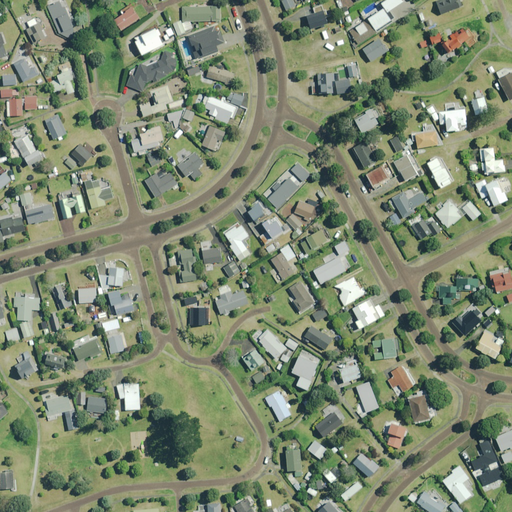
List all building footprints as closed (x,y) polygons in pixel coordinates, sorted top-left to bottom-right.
[(71,25),(73,24),(66,7),(67,7),(64,0),(45,0),(60,34),(67,37),(69,41),(76,37),(73,28),(71,25)] [(296,7),(292,0),(283,0),(287,10),(296,7)] [(376,15),(368,20),(378,33),(395,21),(394,20),(396,18),(391,11),(405,1),(404,0),(386,0),(380,5),(384,10),(380,12),(380,11),(375,14),(376,15)] [(464,7),(461,0),(441,0),(437,2),(443,15),(464,7)] [(329,24),(325,11),(323,6),(313,9),(315,14),(308,16),(312,30),(322,27),(323,30),(327,28),(326,25),(329,24)] [(182,24),(181,22),(174,24),(178,36),(186,33),(185,31),(193,29),(191,22),(222,21),(221,7),(184,8),(184,21),(184,23),(182,24)] [(140,18),(133,8),(114,21),(122,32),(140,18)] [(46,26),(40,16),(23,26),(35,44),(48,36),(43,28),(46,26)] [(375,34),(366,21),(350,32),(359,45),(375,34)] [(174,34),(168,24),(160,29),(163,33),(167,30),(171,36),(174,34)] [(337,35),(343,33),(342,29),(346,28),(344,24),(335,28),(337,35)] [(218,46),(222,45),(226,44),(222,31),(218,33),(216,27),(189,36),(197,60),(206,57),(204,55),(219,50),(218,46)] [(430,38),(434,46),(441,42),(449,53),(470,38),(463,28),(445,40),(442,32),(430,38)] [(164,45),(156,29),(135,39),(143,55),(164,45)] [(6,44),(2,34),(0,34),(0,59),(8,57),(4,45),(6,44)] [(389,52),(381,39),(364,50),(372,62),(389,52)] [(335,48),(328,43),(325,46),(333,51),(335,48)] [(131,69),(127,87),(144,92),(146,84),(154,81),(155,83),(169,77),(168,75),(175,72),(178,60),(172,59),(174,54),(165,51),(162,60),(147,67),(140,63),(131,69)] [(31,70),(25,58),(15,63),(25,83),(40,75),(36,67),(31,70)] [(422,71),(426,70),(430,69),(428,65),(425,67),(423,62),(419,63),(422,71)] [(235,74),(224,71),(225,66),(217,64),(216,68),(211,66),(207,78),(231,86),(235,74)] [(361,75),(358,64),(348,66),(351,78),(361,75)] [(202,72),(200,67),(188,71),(190,76),(202,72)] [(73,80),(69,68),(62,71),(63,74),(58,76),(59,80),(51,83),(55,93),(66,89),(68,95),(75,92),(71,81),(73,80)] [(511,100),(511,73),(500,80),(511,101),(511,100)] [(340,82),(339,74),(319,74),(319,82),(313,82),(313,94),(333,94),(333,82),(340,82)] [(17,85),(16,75),(4,76),(4,86),(17,85)] [(185,98),(174,102),(169,86),(151,92),(155,105),(151,107),(150,103),(141,106),(144,117),(168,109),(169,113),(188,107),(185,98)] [(13,97),(13,90),(2,90),(3,98),(13,97)] [(232,101),(231,103),(241,107),(245,98),(231,93),(228,100),(232,101)] [(227,98),(223,97),(221,102),(207,96),(203,107),(211,111),(210,114),(216,117),(216,119),(228,124),(230,117),(234,119),(239,108),(225,102),(227,98)] [(38,110),(38,105),(38,98),(26,98),(26,99),(7,100),(7,117),(23,117),(23,106),(26,106),(26,110),(38,110)] [(489,112),(485,98),(472,101),(476,115),(489,112)] [(426,107),(424,102),(417,104),(420,110),(426,107)] [(463,132),(462,130),(462,128),(468,128),(468,125),(466,109),(460,109),(459,103),(446,104),(447,112),(440,113),(441,125),(447,124),(448,132),(455,131),(455,133),(463,132)] [(375,105),(354,117),(363,133),(379,125),(377,120),(382,118),(375,105)] [(439,119),(436,113),(433,107),(427,109),(431,116),(431,115),(434,121),(439,119)] [(195,113),(187,110),(185,113),(184,118),(192,122),(195,113)] [(68,134),(59,115),(46,121),(55,140),(68,134)] [(192,129),(187,124),(184,128),(189,133),(192,129)] [(169,130),(162,132),(161,127),(148,130),(148,133),(141,135),(142,138),(132,141),(135,152),(139,151),(140,155),(146,154),(145,150),(159,146),(158,142),(164,140),(164,138),(170,136),(169,130)] [(218,141),(222,142),(226,133),(211,127),(203,146),(214,151),(218,141)] [(419,148),(439,145),(444,145),(436,128),(426,130),(427,133),(412,135),(413,143),(418,142),(419,148)] [(28,167),(35,164),(36,167),(43,164),(41,161),(44,159),(39,150),(37,151),(30,137),(16,144),(24,159),(28,167)] [(405,149),(398,137),(392,141),(398,153),(405,149)] [(377,162),(366,141),(355,148),(366,168),(377,162)] [(93,156),(81,145),(64,162),(73,170),(79,164),(83,167),(93,156)] [(484,174),(487,174),(488,176),(493,175),(493,173),(497,172),(497,173),(506,172),(505,166),(509,165),(507,159),(496,161),(495,159),(496,159),(495,154),(499,153),(498,147),(480,150),(482,162),(486,161),(486,163),(482,164),(484,174)] [(202,168),(202,167),(205,164),(197,153),(179,167),(187,177),(191,174),(196,181),(203,175),(200,170),(202,168)] [(162,163),(158,155),(149,159),(153,167),(162,163)] [(418,175),(408,156),(396,163),(406,181),(418,175)] [(456,182),(444,158),(436,157),(430,160),(431,162),(429,164),(442,189),(454,183),(456,182)] [(16,181),(12,176),(10,177),(8,174),(9,172),(7,170),(5,172),(1,168),(0,166),(0,163),(5,161),(4,161),(3,158),(0,158),(0,190),(6,186),(8,188),(16,181)] [(368,176),(374,187),(375,188),(382,184),(381,183),(390,178),(384,167),(368,176)] [(71,175),(72,179),(73,184),(80,183),(79,177),(77,178),(77,174),(71,175)] [(178,185),(172,174),(161,180),(158,174),(146,180),(156,198),(178,185)] [(105,178),(99,180),(92,181),(92,180),(86,182),(93,209),(106,206),(105,201),(114,199),(112,189),(110,181),(106,182),(105,178)] [(509,201),(500,180),(487,185),(485,181),(477,184),(482,198),(490,195),(495,206),(509,201)] [(26,185),(27,191),(38,188),(37,182),(26,185)] [(291,193),(287,189),(282,194),(286,198),(291,193)] [(428,201),(423,193),(410,201),(405,192),(393,198),(405,219),(416,213),(414,209),(428,201)] [(33,204),(31,194),(21,196),(23,206),(33,204)] [(61,199),(62,200),(60,201),(64,220),(73,217),(71,208),(76,207),(78,214),(86,212),(82,195),(70,198),(71,200),(69,201),(68,197),(61,199)] [(437,206),(440,210),(436,214),(449,228),(453,224),(454,225),(462,217),(457,212),(459,210),(452,202),(449,199),(443,205),(441,202),(437,206)] [(481,214),(469,200),(466,202),(467,204),(463,208),(474,221),(481,214)] [(315,208),(300,202),(296,212),(310,219),(315,208)] [(263,211),(265,210),(260,203),(253,207),(254,209),(249,212),(255,221),(265,214),(263,211)] [(30,208),(31,210),(27,211),(30,225),(36,223),(36,224),(49,221),(49,220),(55,218),(52,205),(44,207),(44,204),(30,208)] [(402,223),(396,214),(390,218),(396,226),(402,223)] [(303,224),(294,215),(287,221),(296,230),(303,224)] [(26,231),(22,218),(15,220),(14,217),(0,221),(0,224),(2,231),(0,231),(0,244),(5,243),(4,237),(26,231)] [(261,237),(266,244),(267,245),(273,241),(272,239),(284,231),(277,221),(274,223),(271,219),(262,226),(267,232),(261,237)] [(428,227),(424,221),(419,225),(418,223),(413,226),(422,240),(432,234),(434,237),(442,231),(436,222),(428,227)] [(249,236),(242,226),(237,229),(236,227),(225,234),(232,245),(231,246),(241,261),(251,254),(247,248),(250,246),(245,239),(249,236)] [(328,241),(322,230),(300,242),(307,255),(315,251),(314,249),(328,241)] [(275,242),(266,248),(270,253),(279,247),(275,242)] [(350,250),(345,242),(336,247),(341,256),(350,250)] [(296,257),(289,245),(281,250),(282,253),(272,260),(278,269),(271,273),(278,284),(295,273),(288,262),(296,257)] [(204,251),(206,265),(206,267),(211,267),(211,264),(223,262),(221,249),(204,251)] [(197,281),(192,250),(179,252),(181,265),(185,265),(186,271),(180,272),(182,283),(197,281)] [(347,271),(340,258),(315,271),(322,284),(347,271)] [(240,272),(235,262),(225,268),(231,278),(240,272)] [(130,272),(125,271),(125,270),(110,268),(109,276),(101,276),(99,289),(109,290),(110,285),(123,287),(124,278),(129,279),(130,272)] [(504,275),(504,273),(493,276),(498,293),(511,288),(511,278),(511,273),(504,275)] [(361,290),(354,277),(335,287),(345,306),(356,301),(355,300),(367,294),(364,288),(361,290)] [(479,280),(458,279),(457,291),(465,291),(479,292),(479,280)] [(251,287),(249,280),(243,282),(245,289),(251,287)] [(295,295),(297,299),(294,301),(302,312),(305,310),(315,303),(302,284),(301,285),(299,283),(290,289),(295,295)] [(66,300),(61,285),(53,288),(61,310),(71,307),(68,299),(66,300)] [(451,299),(457,300),(461,300),(461,295),(457,294),(457,288),(440,287),(440,299),(443,299),(443,304),(451,305),(451,299)] [(97,290),(80,290),(80,303),(97,303),(97,290)] [(115,318),(115,316),(118,315),(123,314),(135,312),(132,299),(123,301),(120,291),(109,293),(112,305),(109,306),(111,315),(109,315),(110,319),(115,318)] [(217,301),(221,315),(223,314),(224,316),(225,315),(230,313),(230,311),(249,304),(244,291),(233,295),(232,292),(221,296),(222,299),(217,301)] [(26,298),(18,298),(12,298),(12,306),(18,306),(17,320),(32,321),(32,310),(40,310),(40,299),(35,299),(35,294),(26,294),(26,298)] [(376,307),(371,300),(353,309),(359,321),(356,322),(360,330),(386,316),(380,305),(376,307)] [(192,325),(206,326),(206,325),(210,325),(210,302),(193,301),(192,309),(189,309),(189,319),(190,319),(190,325),(192,325)] [(328,316),(323,309),(313,315),(318,322),(328,316)] [(483,321),(472,310),(462,319),(460,317),(454,323),(466,336),(483,321)] [(53,332),(61,330),(74,326),(73,321),(59,325),(57,315),(49,317),(53,332)] [(121,328),(118,319),(103,323),(105,332),(121,328)] [(33,330),(30,322),(20,325),(24,339),(35,335),(33,330)] [(333,340),(312,327),(306,337),(327,350),(333,340)] [(20,339),(17,329),(6,332),(9,343),(20,339)] [(268,353),(269,352),(273,355),(272,356),(276,360),(277,359),(287,349),(281,343),(280,344),(277,340),(278,339),(268,330),(263,335),(259,332),(254,338),(255,339),(255,340),(268,353)] [(119,333),(119,335),(108,337),(112,354),(126,351),(123,338),(125,337),(124,332),(119,333)] [(495,336),(486,332),(477,349),(496,359),(505,342),(499,339),(496,344),(492,341),(495,336)] [(104,353),(97,336),(91,339),(90,336),(72,344),(80,361),(92,356),(93,358),(104,353)] [(299,345),(290,339),(287,345),(295,351),(299,345)] [(374,342),(375,348),(383,348),(384,353),(375,353),(376,360),(397,357),(395,339),(374,342)] [(265,362),(255,348),(242,357),(253,372),(265,362)] [(286,362),(288,363),(294,352),(288,348),(276,368),(281,371),(286,362)] [(58,374),(59,369),(63,370),(67,359),(63,358),(64,353),(56,351),(55,356),(49,354),(46,365),(50,366),(48,371),(58,374)] [(362,377),(357,363),(362,361),(359,352),(346,357),(349,367),(340,371),(345,383),(362,377)] [(39,370),(29,353),(17,359),(19,363),(15,365),(24,379),(39,370)] [(319,365),(300,356),(292,373),(301,377),(297,386),(308,391),(312,381),(311,381),(319,365)] [(414,386),(403,366),(392,373),(395,378),(389,381),(394,388),(399,385),(404,392),(414,386)] [(266,379),(261,372),(253,377),(258,384),(266,379)] [(380,408),(370,382),(357,387),(364,404),(358,407),(361,415),(380,408)] [(139,383),(125,384),(117,386),(121,399),(126,399),(127,412),(141,411),(139,383)] [(293,415),(290,409),(292,408),(290,404),(288,405),(281,391),(266,399),(271,407),(272,406),(280,422),(293,415)] [(412,419),(414,419),(415,423),(431,419),(438,417),(436,407),(429,409),(427,402),(432,401),(429,391),(416,394),(417,398),(410,400),(412,408),(409,408),(412,419)] [(86,393),(78,393),(78,405),(86,405),(86,393)] [(58,420),(57,414),(66,412),(70,431),(80,429),(76,411),(73,411),(70,397),(46,402),(49,416),(50,422),(58,420)] [(107,400),(89,398),(88,412),(106,414),(107,400)] [(0,399),(0,420),(10,412),(0,401),(0,400),(1,400),(0,399)] [(344,423),(340,419),(345,415),(341,410),(336,413),(335,412),(316,427),(325,438),(344,423)] [(407,429),(393,425),(390,434),(392,435),(388,445),(400,449),(407,429)] [(511,449),(511,432),(497,438),(502,451),(511,448),(511,450),(511,449)] [(328,451),(316,441),(309,450),(321,460),(328,451)] [(499,462),(490,441),(481,445),(486,456),(473,462),(477,472),(484,469),(486,474),(481,476),(486,487),(504,479),(500,468),(492,471),(490,466),(499,462)] [(303,477),(303,471),(301,450),(287,452),(289,472),(296,471),(297,477),(303,477)] [(511,460),(511,452),(503,456),(506,463),(511,460)] [(380,467),(362,454),(354,465),(371,478),(380,467)] [(470,481),(471,480),(462,467),(461,467),(460,466),(453,472),(454,474),(443,482),(461,504),(462,504),(463,505),(474,496),(475,495),(470,488),(473,485),(470,481)] [(342,475),(335,467),(325,476),(332,483),(342,475)] [(2,489),(11,489),(12,492),(17,491),(17,480),(15,480),(14,472),(2,473),(2,489)] [(363,488),(358,482),(341,496),(346,501),(363,488)] [(439,504),(423,494),(417,503),(431,511),(442,511),(447,505),(441,501),(439,504)] [(316,507),(320,511),(342,511),(329,496),(323,501),(322,499),(319,501),(321,504),(316,507)] [(254,511),(248,500),(236,506),(239,511),(254,511)] [(463,511),(456,503),(451,507),(455,511),(463,511)]
